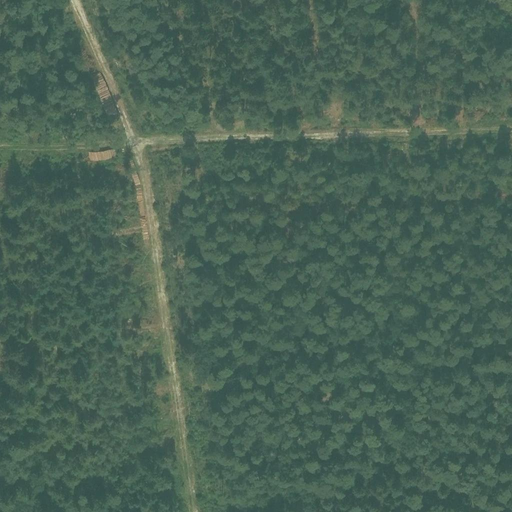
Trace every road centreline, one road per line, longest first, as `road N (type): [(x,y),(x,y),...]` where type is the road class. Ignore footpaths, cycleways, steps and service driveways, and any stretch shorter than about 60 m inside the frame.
road 1 (unknown): [(133,136),(191,511)]
road 2 (track): [(133,136),(75,0)]
